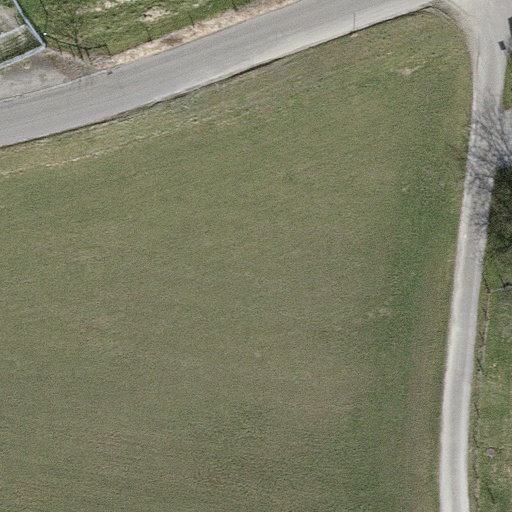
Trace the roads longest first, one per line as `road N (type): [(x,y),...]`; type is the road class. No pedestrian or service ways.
road 1 (track): [(490,0),(463,511)]
road 2 (unclassified): [(369,0),(0,125)]
